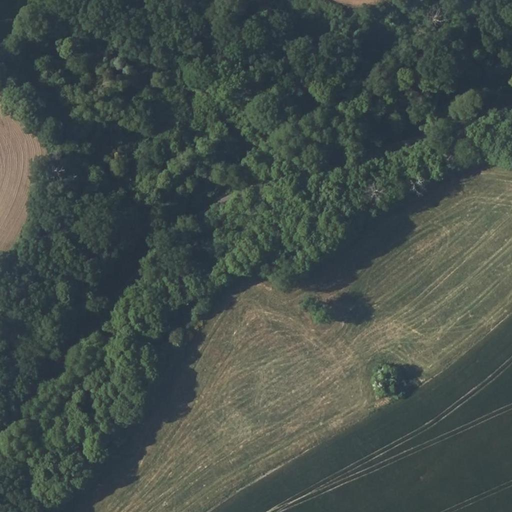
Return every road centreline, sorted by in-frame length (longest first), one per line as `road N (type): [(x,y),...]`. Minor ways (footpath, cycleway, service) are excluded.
road 1 (unclassified): [(0,427),(157,247),(198,216),(276,180),(511,105)]
road 2 (track): [(297,97),(218,127),(117,207),(46,281),(13,363),(2,424)]
road 3 (track): [(98,0),(133,29),(297,97)]
road 4 (track): [(297,97),(350,104),(427,95),(511,61)]
